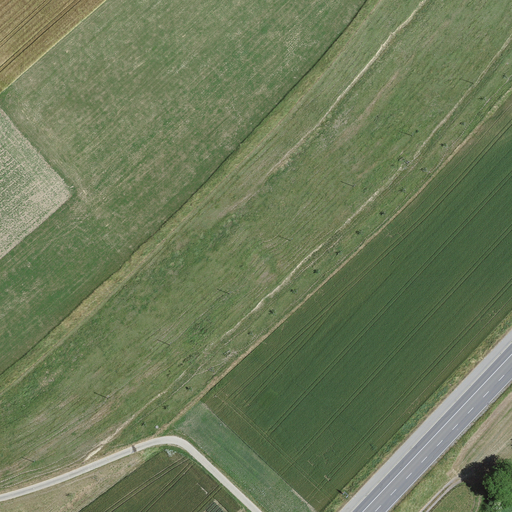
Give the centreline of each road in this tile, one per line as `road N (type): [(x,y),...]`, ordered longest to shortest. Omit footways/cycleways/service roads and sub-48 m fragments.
road 1 (track): [(0,498),(173,440),(256,511)]
road 2 (primary): [(511,361),(369,511)]
